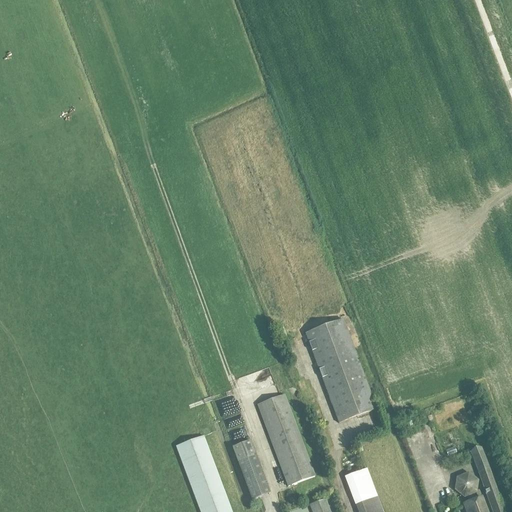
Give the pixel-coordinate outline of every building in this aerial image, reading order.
[(338,424),(377,410),(343,320),(305,334),(338,424)] [(287,488),(315,477),(284,396),(257,406),(287,488)] [(175,448),(199,511),(231,511),(204,437),(175,448)] [(251,501),(270,494),(250,441),(232,448),(251,501)] [(511,511),(511,507),(504,510),(481,448),(470,452),(492,511),(511,511)] [(357,511),(382,511),(367,470),(345,478),(357,511)] [(476,493),(478,481),(468,473),(456,478),(454,491),(465,498),(466,498),(474,495),(476,493)] [(486,511),(481,497),(476,498),(468,502),(462,504),(465,511),(486,511)] [(309,505),(311,511),(330,511),(325,499),(309,505)]
